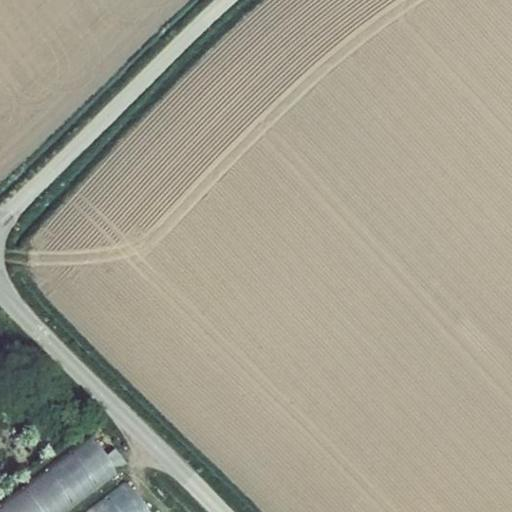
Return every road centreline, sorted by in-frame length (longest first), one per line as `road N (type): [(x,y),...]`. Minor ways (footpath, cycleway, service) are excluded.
road 1 (unclassified): [(0,222),(227,0)]
road 2 (unclassified): [(221,511),(0,289)]
